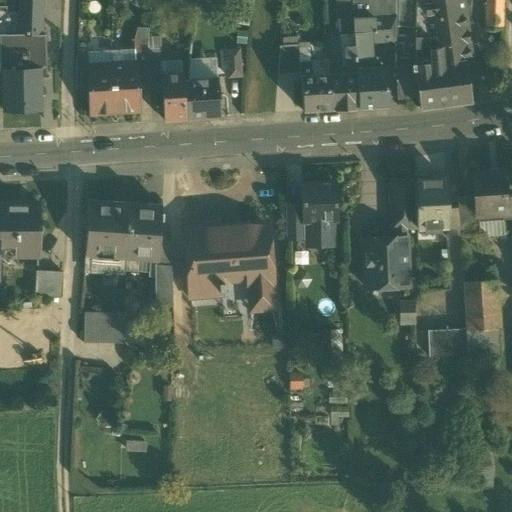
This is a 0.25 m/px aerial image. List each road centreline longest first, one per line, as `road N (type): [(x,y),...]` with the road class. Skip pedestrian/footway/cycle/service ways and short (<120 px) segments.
road 1 (tertiary): [(71,152),(407,129),(511,111)]
road 2 (residential): [(71,152),(64,473)]
road 3 (track): [(71,152),(73,0)]
